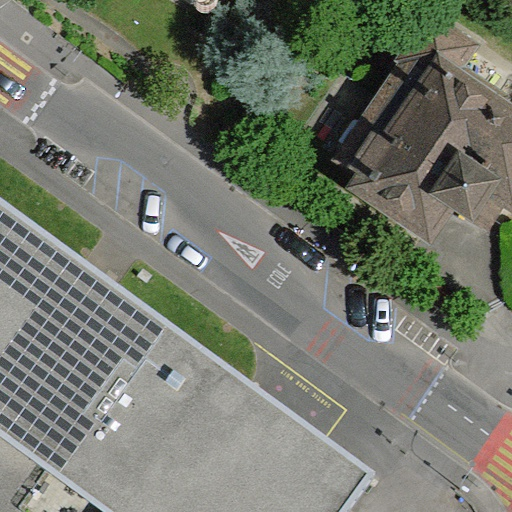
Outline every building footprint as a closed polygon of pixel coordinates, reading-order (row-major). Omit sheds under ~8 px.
[(165,0),(196,22),(211,0),(165,0)] [(483,47),(433,11),(395,64),(400,68),(333,162),(357,180),(349,192),(435,252),(456,219),(431,202),(462,158),(504,187),(493,203),(511,214),(511,212),(511,105),(466,74),(483,47)] [(475,231),(493,203),(504,187),(462,158),(431,202),(456,219),(475,231)] [(350,511),(377,474),(0,202),(0,441),(97,511),(350,511)] [(0,511),(97,511),(0,441),(0,511)]
